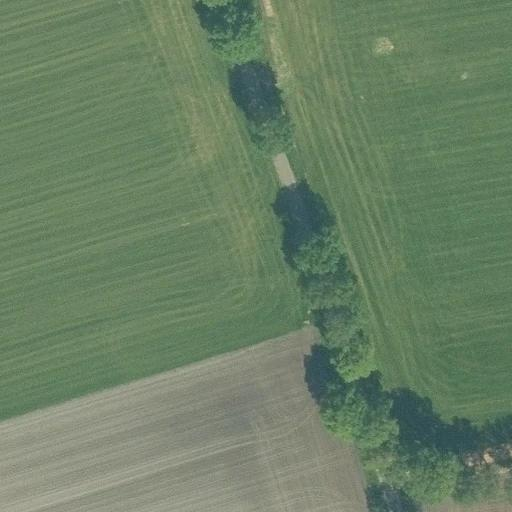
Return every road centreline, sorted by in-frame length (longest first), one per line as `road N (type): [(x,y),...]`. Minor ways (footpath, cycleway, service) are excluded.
road 1 (unclassified): [(397,511),(219,0)]
road 2 (track): [(385,471),(511,454)]
